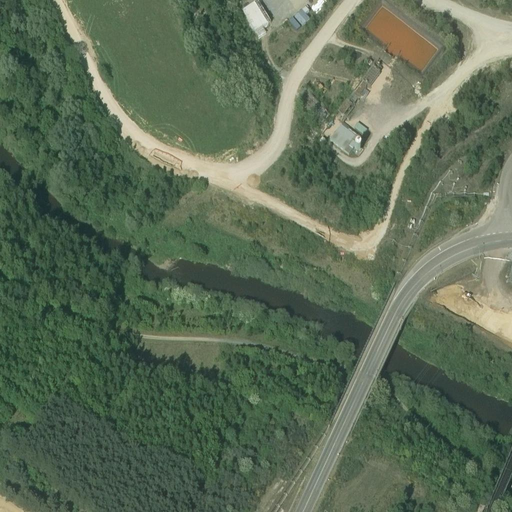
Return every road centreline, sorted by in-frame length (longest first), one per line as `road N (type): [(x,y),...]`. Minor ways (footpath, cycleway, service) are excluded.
road 1 (track): [(511,45),(472,55),(449,79),(378,233),(350,244),(135,143),(52,0)]
road 2 (track): [(0,272),(28,294),(97,321),(233,336),(379,372),(448,438),(511,479)]
